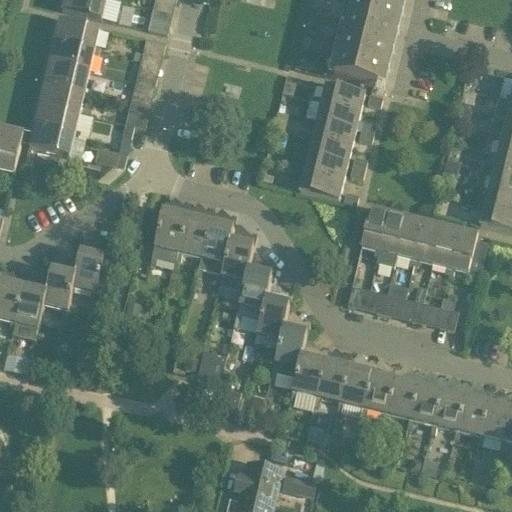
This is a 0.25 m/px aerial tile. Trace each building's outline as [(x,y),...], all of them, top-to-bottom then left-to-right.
[(110,8),(112,3),(96,0),(65,0),(62,15),(102,24),(106,7),(110,8)] [(355,0),(335,82),(379,93),(402,0),(355,0)] [(100,52),(95,51),(99,34),(60,24),(55,46),(99,56),(100,52)] [(168,40),(170,32),(150,28),(148,36),(168,40)] [(146,44),(144,52),(165,56),(166,49),(146,44)] [(89,76),(93,60),(98,61),(99,56),(55,46),(50,67),(89,76)] [(86,93),(89,76),(50,67),(45,88),(90,99),(91,94),(86,93)] [(156,92),(158,84),(137,79),(135,87),(156,92)] [(134,95),(154,100),(156,92),(135,87),(134,95)] [(79,119),(83,102),(88,104),(90,99),(45,88),(40,109),(79,119)] [(326,89),(322,103),(319,102),(318,106),(361,117),(366,99),(326,89)] [(384,103),(370,100),(368,110),(381,113),(384,103)] [(506,124),(511,125),(511,106),(499,104),(495,120),(507,123),(506,124)] [(316,111),(320,112),(317,125),(357,135),(361,117),(318,106),(316,111)] [(76,135),(79,119),(40,109),(35,131),(80,141),(81,136),(76,135)] [(148,126),(127,121),(125,129),(134,131),(146,134),(148,126)] [(498,141),(511,144),(511,125),(506,124),(503,137),(499,136),(498,141)] [(357,135),(317,125),(313,138),(310,137),(309,142),(352,153),(357,135)] [(361,136),(375,139),(377,130),(364,127),(361,136)] [(125,129),(122,141),(131,143),(134,131),(125,129)] [(69,161),(73,144),(79,146),(80,141),(35,131),(30,152),(69,161)] [(3,132),(0,144),(0,172),(14,176),(24,137),(3,132)] [(375,139),(361,136),(359,145),(372,149),(375,139)] [(501,145),(498,160),(511,163),(511,144),(498,141),(497,144),(501,145)] [(352,153),(309,142),(307,147),(311,148),(308,161),(348,170),(352,153)] [(46,158),(35,156),(32,168),(44,171),(46,158)] [(119,159),(118,160),(107,158),(102,177),(114,179),(116,172),(125,174),(128,161),(119,159)] [(489,176),(511,181),(511,163),(498,160),(495,172),(490,171),(489,176)] [(348,170),(308,161),(304,174),(301,173),(300,177),(344,188),(348,170)] [(353,172),(366,175),(368,165),(355,162),(353,172)] [(78,172),(61,168),(59,177),(76,180),(78,172)] [(366,175),(353,172),(351,181),(364,184),(366,175)] [(489,195),(511,200),(511,181),(489,176),(488,180),(492,181),(489,195)] [(344,188),(300,177),(298,182),(301,183),(298,197),(339,207),(344,188)] [(481,211),(511,218),(511,200),(489,195),(486,207),(482,206),(481,211)] [(357,211),(359,201),(346,198),(344,208),(357,211)] [(162,217),(152,260),(150,270),(155,272),(157,264),(175,268),(176,265),(176,266),(189,210),(183,208),(174,220),(162,217)] [(198,225),(186,223),(189,210),(176,266),(180,267),(182,259),(201,264),(197,282),(210,228),(213,215),(208,214),(198,225)] [(484,216),(480,230),(511,238),(511,218),(481,211),(480,215),(484,216)] [(378,268),(390,218),(371,213),(362,252),(376,256),(375,261),(379,262),(377,268),(378,268)] [(390,218),(378,268),(395,273),(407,222),(390,218)] [(231,220),(221,231),(210,228),(197,282),(202,283),(204,275),(222,279),(218,299),(230,246),(236,221),(231,220)] [(398,261),(411,265),(410,269),(414,270),(425,226),(407,222),(395,273),(398,261)] [(420,267),(433,270),(443,231),(425,226),(414,270),(419,271),(420,267)] [(443,231),(433,270),(447,273),(445,278),(449,279),(460,235),(443,231)] [(460,235),(449,279),(454,280),(455,275),(469,279),(478,239),(460,235)] [(251,238),(242,249),(230,246),(218,299),(222,300),(224,291),(244,295),(235,333),(236,333),(250,275),(249,275),(252,266),(256,261),(253,258),(258,240),(251,238)] [(84,245),(81,257),(80,262),(76,264),(78,271),(78,272),(73,293),(93,297),(91,305),(96,306),(106,263),(94,260),(90,246),(84,245)] [(54,263),(52,275),(50,281),(47,282),(49,289),(44,310),(64,314),(62,323),(65,324),(73,292),(73,293),(78,272),(76,280),(64,277),(60,264),(54,263)] [(273,288),(271,286),(275,268),(269,267),(260,277),(250,275),(236,333),(239,334),(242,321),(262,325),(266,304),(269,293),(273,288)] [(23,292),(11,289),(7,275),(4,275),(0,289),(0,324),(11,327),(9,334),(13,335),(15,328),(26,280),(23,292)] [(26,280),(15,328),(34,333),(32,340),(37,341),(44,310),(49,289),(47,282),(46,282),(49,290),(47,297),(34,294),(29,281),(26,280)] [(418,307),(423,309),(427,293),(418,291),(414,306),(416,307),(418,307)] [(348,311),(354,313),(359,293),(353,292),(348,311)] [(289,316),(293,298),(288,296),(278,307),(266,304),(262,325),(254,356),(258,357),(260,350),(279,355),(287,324),(291,319),(289,316)] [(382,299),(378,318),(383,320),(388,300),(382,299)] [(388,300),(383,320),(389,321),(394,302),(388,300)] [(453,316),(456,306),(443,303),(441,313),(451,315),(453,316)] [(139,308),(129,306),(126,321),(136,323),(139,308)] [(418,307),(413,327),(419,328),(423,309),(418,307)] [(423,309),(419,328),(425,329),(429,310),(423,309)] [(459,317),(453,316),(449,335),(454,337),(459,317)] [(297,383),(305,352),(309,347),(307,345),(311,326),(305,325),(296,336),(285,333),(272,386),(276,387),(278,378),(297,383)] [(175,376),(197,382),(203,356),(179,350),(177,357),(172,376),(175,376)] [(316,402),(317,402),(325,368),(328,356),(323,355),(313,365),(302,362),(297,383),(292,404),(296,405),(297,398),(316,402)] [(226,361),(203,356),(198,381),(220,386),(226,361)] [(31,364),(6,358),(3,375),(28,380),(31,364)] [(339,416),(349,374),(352,361),(347,359),(337,371),(325,368),(317,402),(316,402),(314,410),(319,411),(321,403),(340,408),(338,416),(339,416)] [(362,421),(372,380),(372,379),(375,367),(370,365),(361,377),(349,374),(339,416),(343,417),(344,409),(363,414),(362,421)] [(393,371),(384,382),(372,380),(362,421),(366,422),(368,415),(387,420),(385,427),(386,427),(396,385),(395,385),(399,372),(393,371)] [(416,377),(407,388),(396,385),(386,427),(389,428),(391,420),(411,425),(409,433),(420,391),(419,391),(422,378),(416,377)] [(440,382),(430,394),(420,391),(409,433),(413,434),(415,426),(435,431),(433,439),(443,397),(446,384),(440,382)] [(443,397),(433,439),(436,439),(438,432),(457,437),(466,402),(468,392),(469,389),(463,388),(453,399),(443,397)] [(242,398),(220,393),(215,411),(237,417),(242,398)] [(487,394),(478,405),(466,402),(457,437),(456,444),(460,445),(462,438),(481,443),(479,450),(489,408),(492,395),(487,394)] [(265,403),(245,398),(240,416),(260,421),(265,403)] [(511,399),(510,399),(500,411),(489,408),(479,450),(482,451),(484,444),(504,448),(502,456),(503,456),(511,417),(511,399)] [(511,417),(503,456),(507,457),(509,449),(511,450),(511,417)] [(425,465),(413,462),(410,474),(422,477),(425,465)] [(433,478),(435,469),(426,467),(424,476),(433,478)] [(273,511),(282,476),(248,468),(237,511),(273,511)]
